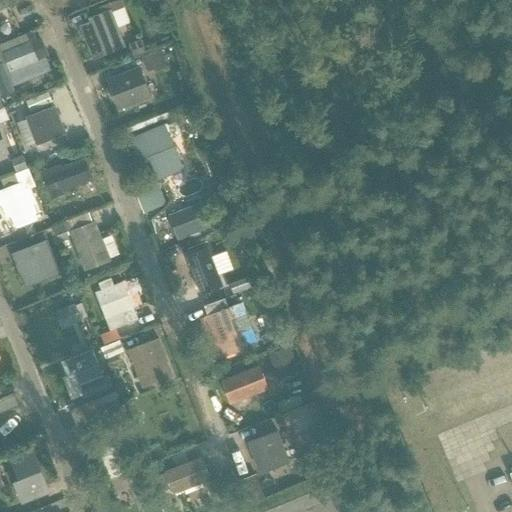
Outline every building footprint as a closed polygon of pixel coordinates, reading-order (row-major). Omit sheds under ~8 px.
[(0,0),(0,10),(21,1),(20,0),(0,0)] [(92,61),(125,49),(117,28),(130,23),(124,8),(122,9),(120,1),(95,9),(97,15),(86,19),(88,23),(79,27),(92,61)] [(13,87),(51,72),(45,58),(48,57),(41,39),(35,41),(31,32),(0,44),(0,91),(3,99),(15,94),(13,87)] [(145,52),(141,40),(128,45),(132,57),(145,52)] [(156,52),(156,51),(140,58),(146,73),(162,67),(160,61),(164,60),(160,51),(156,52)] [(117,113),(151,101),(139,67),(105,80),(117,113)] [(29,114),(52,105),(47,93),(25,102),(29,114)] [(66,135),(55,106),(24,119),(25,120),(17,124),(26,147),(35,144),(36,147),(66,135)] [(0,158),(9,155),(0,131),(0,124),(7,121),(3,109),(0,109),(0,158)] [(158,181),(182,171),(169,138),(180,134),(173,118),(170,119),(167,113),(127,129),(139,159),(148,155),(158,181)] [(63,192),(89,182),(81,159),(60,167),(59,165),(41,172),(57,216),(59,215),(60,218),(70,214),(63,192)] [(14,229),(37,221),(34,215),(38,213),(29,190),(36,188),(28,169),(0,180),(4,189),(0,191),(0,213),(3,220),(10,217),(14,229)] [(162,206),(164,202),(156,184),(134,193),(144,214),(162,206)] [(176,241),(210,229),(201,203),(167,215),(176,241)] [(68,232),(91,223),(88,213),(62,222),(63,225),(53,228),(58,243),(61,243),(62,248),(69,246),(67,241),(68,240),(67,237),(69,236),(68,232)] [(83,272),(110,262),(95,222),(91,223),(68,232),(69,236),(83,272)] [(23,290),(60,276),(47,241),(10,254),(23,290)] [(200,296),(223,287),(207,248),(185,257),(200,296)] [(165,268),(179,263),(175,253),(161,258),(165,268)] [(109,332),(137,321),(123,282),(113,285),(110,279),(97,284),(100,291),(94,293),(109,332)] [(246,351),(258,347),(246,315),(234,320),(229,308),(227,309),(223,300),(203,307),(206,317),(198,320),(205,336),(210,334),(220,359),(245,350),(246,351)] [(62,330),(81,321),(81,320),(86,318),(80,303),(75,306),(75,305),(55,313),(62,330)] [(104,345),(119,339),(115,330),(101,335),(104,345)] [(141,390),(172,377),(158,340),(127,352),(141,390)] [(83,399),(108,390),(107,388),(112,386),(108,376),(103,378),(92,350),(60,362),(65,377),(74,374),(83,399)] [(229,405),(267,391),(258,366),(220,381),(229,405)] [(0,413),(19,406),(14,393),(3,397),(0,389),(0,413)] [(76,425),(121,408),(115,392),(70,410),(76,425)] [(86,427),(109,481),(139,468),(115,414),(86,427)] [(259,475),(289,463),(278,432),(246,443),(259,475)] [(20,505),(50,494),(32,449),(8,458),(17,480),(11,482),(20,505)] [(202,484),(211,481),(202,456),(163,471),(172,496),(183,491),(185,496),(203,489),(202,484)] [(144,480),(139,468),(109,481),(115,493),(128,487),(138,511),(153,504),(143,480),(144,480)] [(246,503),(263,497),(256,475),(238,481),(246,503)] [(225,510),(234,508),(230,489),(220,491),(225,510)]
